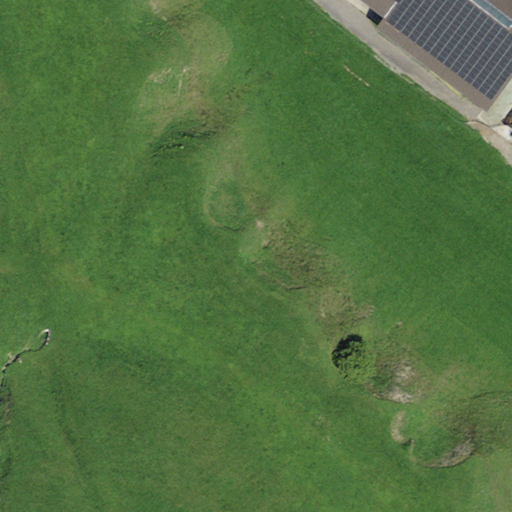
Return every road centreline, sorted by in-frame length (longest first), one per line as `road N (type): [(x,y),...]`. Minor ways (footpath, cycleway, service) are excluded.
road 1 (track): [(404,511),(218,278)]
road 2 (track): [(511,168),(312,0)]
